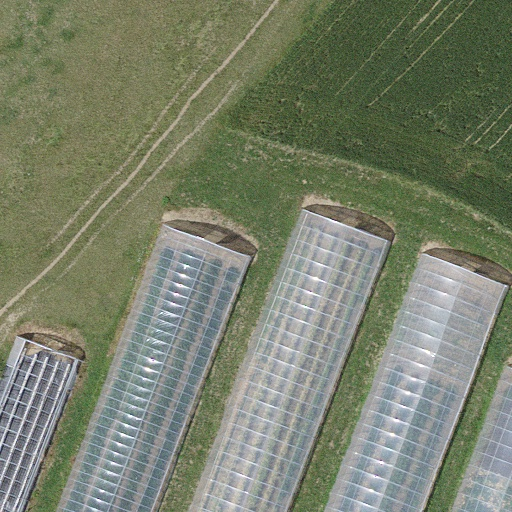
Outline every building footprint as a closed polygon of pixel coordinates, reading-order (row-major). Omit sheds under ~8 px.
[(293,203),(188,511),(288,511),(383,233),(293,203)] [(156,511),(238,247),(148,220),(56,511),(156,511)] [(413,241),(321,511),(419,511),(501,271),(413,241)] [(19,333),(0,385),(0,511),(23,511),(81,356),(19,333)] [(444,511),(511,511),(511,364),(492,359),(444,511)]
